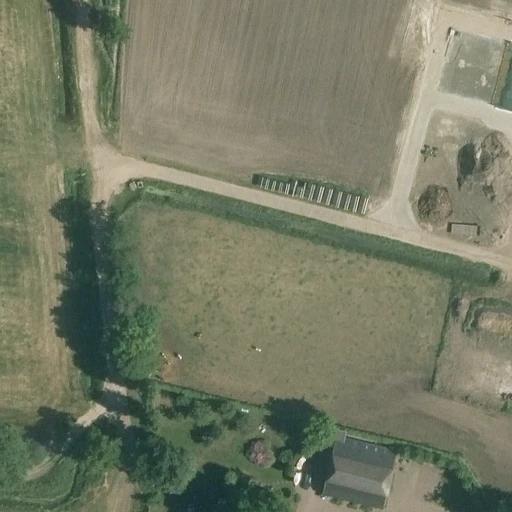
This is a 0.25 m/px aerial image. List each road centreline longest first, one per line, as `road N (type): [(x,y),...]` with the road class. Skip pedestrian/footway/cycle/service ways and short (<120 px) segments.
road 1 (track): [(511,266),(138,169),(112,180)]
road 2 (track): [(82,0),(95,144),(112,180),(100,211),(121,390)]
road 3 (track): [(121,390),(33,476),(0,472)]
